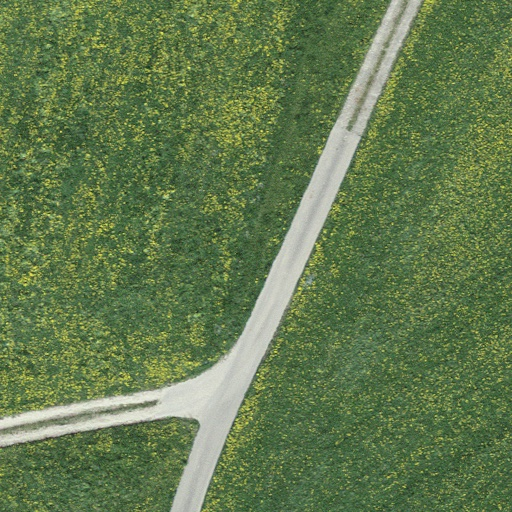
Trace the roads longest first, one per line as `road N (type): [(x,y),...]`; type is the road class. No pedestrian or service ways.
road 1 (track): [(410,0),(220,418),(190,511)]
road 2 (track): [(220,418),(0,440)]
